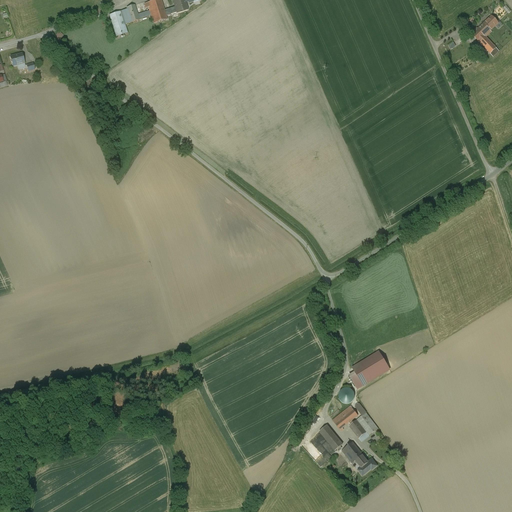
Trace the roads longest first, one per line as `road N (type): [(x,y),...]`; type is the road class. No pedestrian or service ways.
road 1 (unclassified): [(40,34),(299,238),(325,280)]
road 2 (unclassified): [(325,280),(493,174)]
road 3 (unclassified): [(493,174),(412,0)]
road 4 (unclassified): [(325,280),(346,356),(322,417)]
